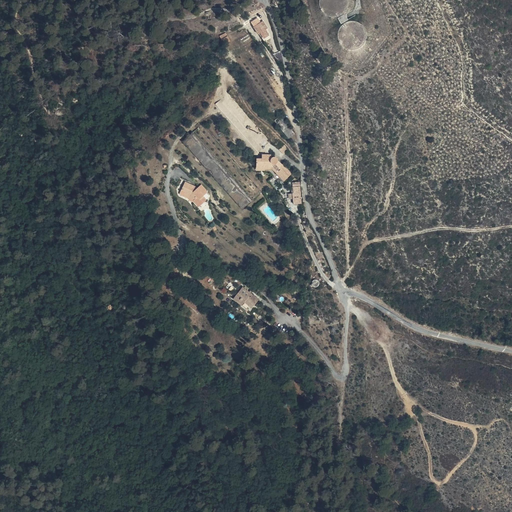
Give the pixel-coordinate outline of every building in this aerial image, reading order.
[(331,16),(341,18),(345,25),(341,35),(347,47),(357,50),(368,46),(371,31),(362,21),(352,21),(349,15),(352,4),(351,0),(322,0),(325,11),(331,16)] [(258,31),(264,35),(268,33),(264,26),(267,24),(261,15),(252,21),(258,31)] [(227,32),(220,35),(224,43),(231,40),(227,32)] [(216,102),(245,138),(252,133),(249,129),(255,125),(235,99),(238,96),(233,89),(216,102)] [(204,138),(206,127),(203,124),(191,134),(197,140),(204,138)] [(206,127),(204,138),(203,144),(204,148),(252,201),(263,191),(206,127)] [(197,140),(191,134),(183,142),(186,145),(197,140)] [(204,148),(197,140),(186,145),(211,172),(243,209),(250,203),(228,181),(218,169),(214,163),(209,162),(207,159),(205,155),(204,148)] [(250,203),(252,201),(204,148),(205,155),(207,159),(209,162),(214,163),(218,169),(228,181),(250,203)] [(272,154),(262,153),(262,158),(257,157),(257,166),(273,168),(285,180),(292,174),(277,157),(272,157),(272,154)] [(194,183),(186,179),(182,189),(190,197),(192,196),(195,199),(201,206),(208,200),(206,198),(205,195),(209,191),(203,184),(199,186),(198,189),(193,186),(194,183)] [(190,197),(182,189),(179,195),(193,201),(195,199),(192,196),(190,197)] [(247,298),(240,293),(234,303),(245,311),(250,316),(258,306),(250,301),(247,298)] [(245,311),(234,303),(231,307),(242,315),(245,311)]
